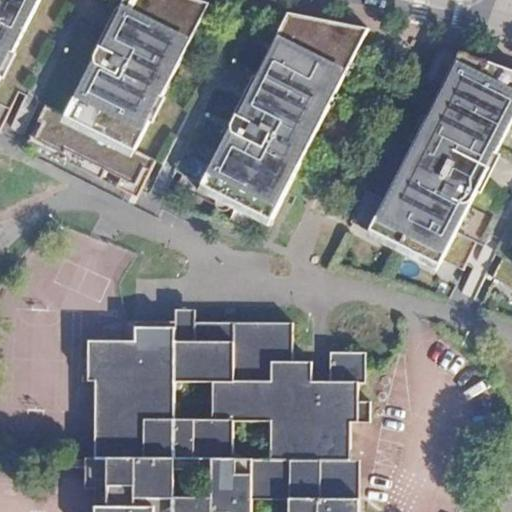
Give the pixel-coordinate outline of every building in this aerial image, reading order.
[(0,0),(0,134),(11,112),(0,106),(0,84),(2,80),(3,79),(0,77),(0,67),(8,52),(15,55),(15,54),(42,0),(0,0)] [(29,144),(63,162),(65,157),(84,167),(86,162),(107,172),(107,173),(123,180),(144,191),(158,162),(138,152),(152,124),(153,123),(146,120),(158,97),(164,100),(165,98),(212,5),(197,0),(126,0),(120,12),(120,28),(126,31),(121,40),(115,37),(108,51),(102,48),(102,49),(68,117),(48,107),(29,144)] [(120,12),(117,10),(98,47),(102,49),(102,48),(108,51),(115,37),(121,40),(126,31),(120,28),(120,12)] [(223,205),(272,229),(372,30),(292,14),(259,79),(259,80),(258,97),(263,100),(259,109),(253,106),(246,120),(240,117),(240,118),(205,187),(184,177),(179,188),(220,209),(223,205)] [(17,55),(15,54),(15,55),(8,52),(0,67),(0,77),(3,79),(2,80),(5,81),(17,55)] [(370,192),(355,223),(445,268),(447,263),(467,273),(470,268),(477,271),(488,250),(468,240),(491,196),(491,195),(485,192),(493,178),(487,175),(492,166),(497,169),(511,158),(511,157),(511,155),(511,70),(464,53),(390,201),(370,192)] [(259,80),(259,79),(255,77),(236,116),(240,118),(240,117),(246,120),(253,106),(259,109),(263,100),(258,97),(259,80)] [(168,100),(165,98),(164,100),(158,97),(146,120),(153,123),(152,124),(154,125),(168,100)] [(107,172),(86,162),(84,167),(65,157),(63,162),(102,181),(107,173),(107,172)] [(511,157),(511,158),(497,169),(492,166),(487,175),(493,178),(485,192),(491,195),(491,196),(495,198),(511,164),(511,157)] [(139,200),(144,191),(123,180),(118,189),(139,200)] [(511,260),(500,255),(490,277),(511,288),(511,260)] [(101,457),(92,456),(91,489),(101,490),(100,511),(350,511),(353,424),(375,424),(376,403),(364,402),(364,384),(372,385),(372,355),(336,354),(336,381),(317,381),(318,363),(300,362),(301,324),(200,322),(200,327),(184,327),(184,321),(142,321),(141,342),(91,341),(90,381),(103,381),(101,457)]
